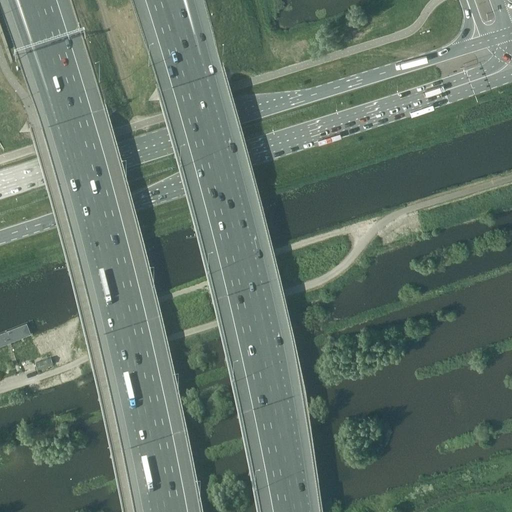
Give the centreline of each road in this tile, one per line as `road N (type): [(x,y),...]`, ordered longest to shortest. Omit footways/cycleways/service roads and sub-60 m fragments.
road 1 (primary): [(0,239),(511,75)]
road 2 (primary): [(485,41),(0,193)]
road 3 (motorway): [(291,511),(182,59)]
road 4 (unclassified): [(0,389),(311,285),(399,214)]
road 5 (motorway): [(64,84),(138,360),(168,511)]
